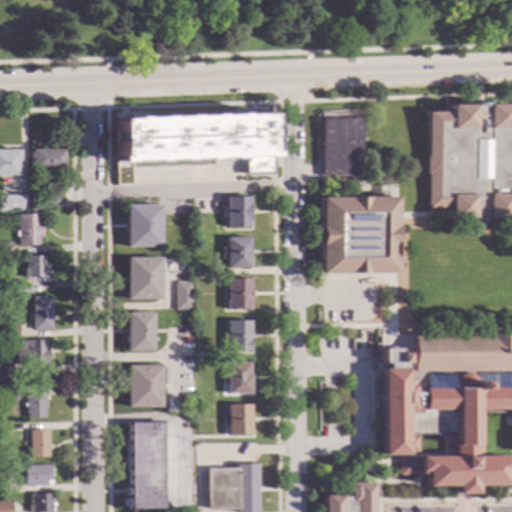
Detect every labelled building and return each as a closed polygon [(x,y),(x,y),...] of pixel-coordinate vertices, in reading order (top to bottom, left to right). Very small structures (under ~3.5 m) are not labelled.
[(484,105),(505,105),(505,112),(511,111),(511,207),(506,208),(506,219),(476,219),(445,220),(445,208),(422,209),(422,175),(420,175),(420,157),(422,157),(421,113),(444,113),(444,106),(466,106),(466,103),(475,103),(484,102),(484,105)] [(268,174),(268,162),(267,131),(266,113),(112,119),(115,186),(130,185),(129,167),(239,163),(240,163),(241,175),(268,174)] [(357,176),(318,177),(317,119),(357,119),(357,176)] [(15,176),(0,176),(0,150),(15,150),(15,176)] [(60,169),(27,169),(27,151),(59,150),(60,169)] [(59,208),(43,208),(43,185),(53,185),(53,181),(59,181),(59,208)] [(24,211),(0,211),(0,196),(24,195),(24,211)] [(245,228),(222,228),(222,220),(218,220),(218,210),(222,210),(222,198),(244,197),(245,228)] [(317,199),(392,198),(392,216),(392,273),(356,273),(318,273),(317,199)] [(156,247),(122,248),(122,206),(156,206),(156,247)] [(38,237),(35,237),(35,246),(14,246),(13,215),(37,215),(38,237)] [(245,250),(248,250),(248,257),(245,257),(245,269),(222,269),(222,258),(219,258),(219,248),(222,248),(222,238),(245,238),(245,250)] [(40,265),(42,265),(43,277),(21,278),(20,269),(22,269),(22,257),(40,256),(40,265)] [(157,300),(123,300),(123,258),(156,258),(157,300)] [(246,310),(223,310),(223,300),(219,300),(219,289),(223,289),(222,280),(245,279),(246,310)] [(188,311),(172,311),(171,283),(188,283),(188,311)] [(24,295),(7,296),(7,285),(23,285),(24,295)] [(48,331),(29,331),(29,298),(48,298),(48,331)] [(149,352),(124,352),(124,313),(149,313),(149,352)] [(246,332),(248,332),(249,340),(246,340),(246,351),(223,352),(223,344),(220,344),(220,332),(223,332),(223,321),(246,321),(246,332)] [(15,338),(0,338),(0,324),(15,324),(15,338)] [(511,386),(511,474),(507,474),(504,474),(504,475),(501,475),(501,486),(471,486),(471,495),(461,495),(450,495),(450,487),(419,487),(419,477),(415,477),(394,477),(394,462),(394,456),(376,456),(376,370),(381,370),(381,364),(375,364),(375,349),(388,349),(401,349),(401,362),(408,362),(407,334),(511,334),(511,340),(511,370),(511,386)] [(43,350),(45,350),(45,365),(41,365),(41,364),(13,365),(12,341),(43,340),(43,350)] [(10,377),(0,377),(0,362),(9,362),(10,377)] [(245,375),(246,375),(246,394),(223,394),(223,386),(220,386),(219,373),(223,373),(223,363),(245,363),(245,375)] [(157,408),(123,408),(123,366),(157,366),(157,408)] [(0,384),(12,384),(13,402),(0,402),(0,384)] [(40,397),(42,397),(43,409),(41,409),(41,418),(24,419),(23,396),(40,396),(40,397)] [(246,417),(249,417),(249,424),(247,424),(247,436),(224,436),(224,426),(220,426),(220,415),(224,415),(224,405),(246,405),(246,417)] [(160,511),(123,511),(122,422),(159,421),(160,511)] [(46,458),(27,458),(27,431),(45,431),(46,458)] [(48,485),(44,486),(22,487),(21,466),(47,465),(48,485)] [(253,511),(232,511),(202,511),(202,469),(232,469),(232,465),(253,465),(253,511)] [(368,511),(368,485),(351,485),(345,486),(345,497),(341,497),(320,497),(320,511),(368,511)] [(49,511),(27,511),(27,506),(28,505),(28,494),(49,494),(49,511)] [(10,511),(0,511),(0,503),(10,503),(10,511)]
